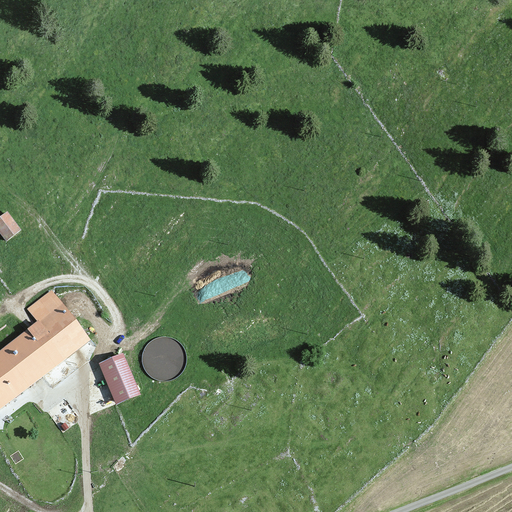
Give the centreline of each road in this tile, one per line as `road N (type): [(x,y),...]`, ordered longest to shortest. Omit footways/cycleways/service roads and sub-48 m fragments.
road 1 (track): [(88,509),(87,367),(123,320),(118,287),(94,267),(63,264),(22,291)]
road 2 (unclassified): [(511,465),(395,511)]
